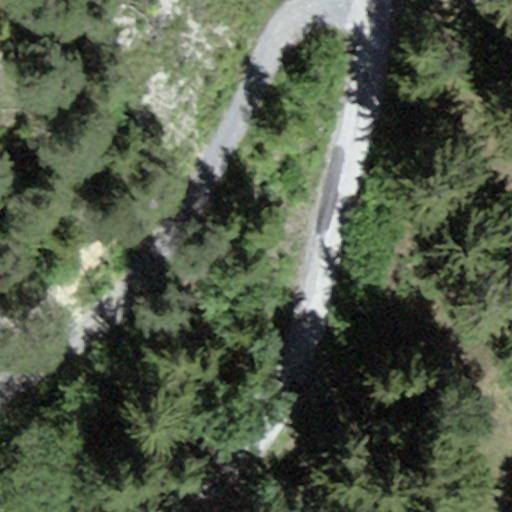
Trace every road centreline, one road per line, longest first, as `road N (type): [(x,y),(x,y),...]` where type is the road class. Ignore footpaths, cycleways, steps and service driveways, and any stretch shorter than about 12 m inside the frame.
road 1 (unclassified): [(376,0),(376,64),(317,339),(296,386),(177,511)]
road 2 (track): [(336,0),(316,7),(273,53),(149,287),(0,401)]
